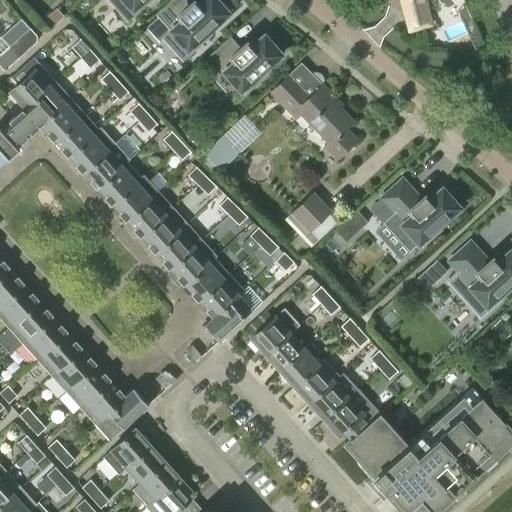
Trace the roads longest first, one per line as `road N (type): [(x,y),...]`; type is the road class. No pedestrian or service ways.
road 1 (residential): [(160,348),(187,321),(187,309),(48,155),(38,154),(8,179)]
road 2 (residential): [(511,177),(306,0)]
road 3 (residential): [(190,382),(220,367),(248,385),(361,511)]
road 4 (residential): [(160,348),(121,373),(112,370),(0,241)]
road 5 (residential): [(252,511),(188,438),(173,407),(190,382)]
